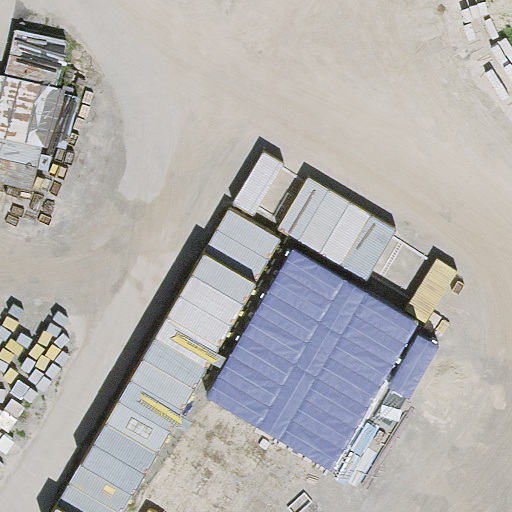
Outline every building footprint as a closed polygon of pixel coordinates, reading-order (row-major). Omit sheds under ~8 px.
[(17,30),(0,103),(0,169),(41,179),(72,42),(17,30)] [(190,283),(248,310),(289,223),(232,195),(190,283)] [(401,379),(439,309),(296,232),(213,385),(347,458),(392,374),(401,379)] [(155,347),(200,368),(221,325),(176,304),(155,347)] [(141,490),(200,384),(146,354),(88,461),(141,490)]
